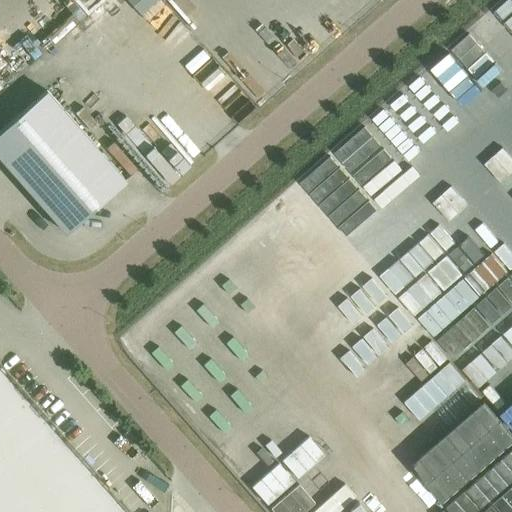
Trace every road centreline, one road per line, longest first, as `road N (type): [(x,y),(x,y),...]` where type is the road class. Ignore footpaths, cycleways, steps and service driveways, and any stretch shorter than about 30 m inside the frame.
road 1 (unclassified): [(63,318),(429,0)]
road 2 (unclassified): [(234,511),(63,318)]
